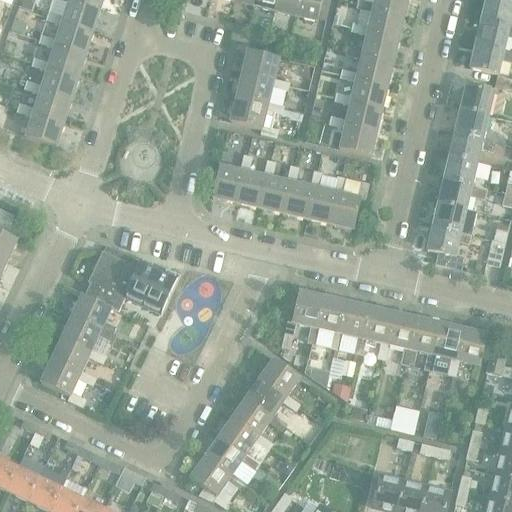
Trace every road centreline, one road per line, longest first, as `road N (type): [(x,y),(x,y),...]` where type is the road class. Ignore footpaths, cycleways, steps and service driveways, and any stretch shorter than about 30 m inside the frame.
road 1 (residential): [(0,389),(164,463),(268,250)]
road 2 (residential): [(380,276),(445,0)]
road 3 (residential): [(170,227),(209,55),(134,33)]
road 4 (residential): [(0,382),(79,207)]
road 5 (residential): [(79,207),(134,33)]
road 6 (residential): [(511,307),(380,276)]
